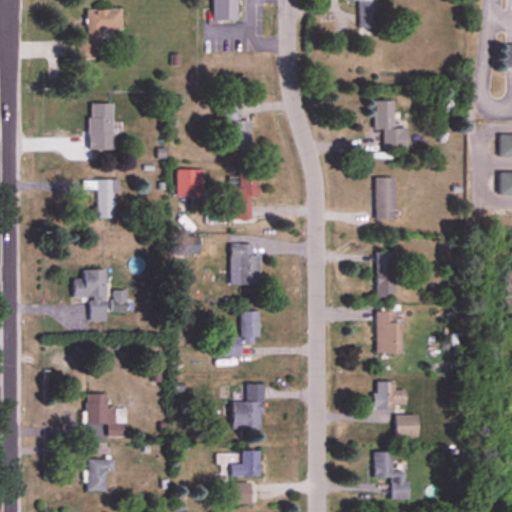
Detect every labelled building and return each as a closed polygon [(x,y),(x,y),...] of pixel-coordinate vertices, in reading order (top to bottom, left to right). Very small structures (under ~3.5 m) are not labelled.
[(212,0),(212,15),(236,15),(236,0),(212,0)] [(371,0),(344,0),(345,1),(357,1),(358,28),(372,28),(371,0)] [(86,11),(86,38),(78,38),(78,59),(99,58),(98,31),(121,31),(120,11),(86,11)] [(392,101),(373,101),(373,129),(382,129),(382,150),(406,150),(406,128),(392,128),(392,101)] [(112,104),(88,104),(88,150),(112,150),(112,104)] [(223,128),(228,127),(229,149),(250,149),(249,120),(239,120),(239,106),(222,106),(223,128)] [(511,135),(499,135),(499,158),(511,158),(511,135)] [(257,197),(257,170),(238,170),(239,189),(232,189),(232,221),(250,221),(250,197),(257,197)] [(511,172),(499,173),(499,195),(511,195),(511,172)] [(375,179),(375,220),(393,220),(393,179),(375,179)] [(115,180),(82,181),(82,190),(95,190),(95,219),(115,219),(115,180)] [(230,245),(230,286),(258,286),(258,245),(230,245)] [(375,298),(395,298),(395,252),(376,252),(375,298)] [(88,322),(104,322),(105,271),(82,270),(82,279),(72,279),(72,298),(88,298),(88,322)] [(124,312),(124,292),(112,292),(112,312),(124,312)] [(257,312),(239,312),(240,340),(222,340),(222,356),(241,356),(241,345),(258,345),(257,312)] [(375,354),(401,354),(401,312),(375,312),(375,354)] [(395,383),(373,383),(373,409),(405,409),(405,391),(395,391),(395,383)] [(232,402),(231,429),(262,430),(263,385),(245,385),(245,402),(232,402)] [(106,438),(124,438),(124,421),(118,421),(118,411),(106,411),(106,394),(85,394),(85,425),(106,425),(106,438)] [(417,415),(395,415),(395,438),(417,438),(417,415)] [(259,452),(241,452),(241,465),(230,465),(230,478),(259,478),(259,452)] [(407,473),(391,473),(391,453),(373,453),(373,479),(390,479),(390,501),(407,501),(407,473)] [(105,474),(112,474),(112,460),(85,460),(85,492),(105,492),(105,474)]
